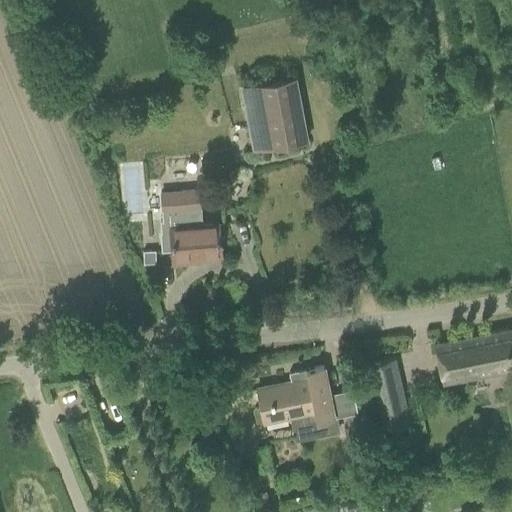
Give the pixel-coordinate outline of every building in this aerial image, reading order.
[(305,141),(291,77),(244,87),(258,151),(305,141)] [(189,257),(220,254),(217,223),(187,226),(185,210),(199,209),(198,190),(160,193),(162,221),(160,221),(161,233),(160,233),(161,250),(171,249),(173,264),(190,263),(189,257)] [(154,250),(143,251),(143,263),(155,262),(154,250)] [(442,383),(511,368),(511,327),(434,343),(442,383)] [(395,357),(367,364),(370,377),(398,371),(395,357)] [(289,372),(290,381),(255,388),(259,407),(255,409),(253,413),(254,417),(258,420),(262,420),(262,423),(297,416),(302,437),(339,429),(337,417),(357,413),(352,389),(329,394),(323,366),(289,372)] [(404,398),(377,404),(383,431),(410,425),(404,398)] [(360,427),(345,430),(351,460),(366,458),(360,427)] [(416,483),(402,486),(404,495),(418,492),(416,483)] [(360,499),(341,505),(342,511),(387,511),(384,499),(369,503),(368,497),(360,499)]
